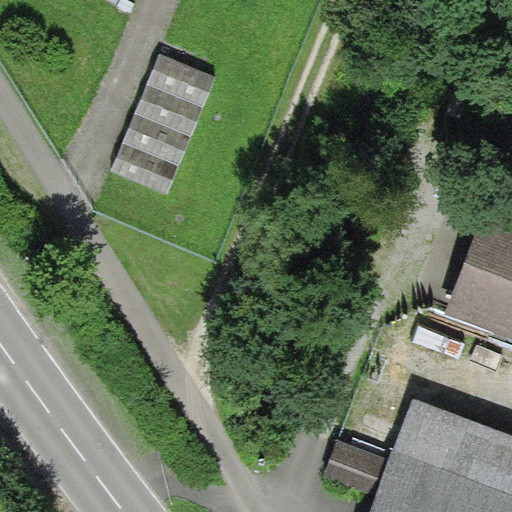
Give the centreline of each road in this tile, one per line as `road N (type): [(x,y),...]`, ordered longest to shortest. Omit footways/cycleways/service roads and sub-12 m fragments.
road 1 (track): [(461,0),(300,458),(266,511)]
road 2 (track): [(325,0),(176,388)]
road 3 (trunk): [(125,511),(0,338)]
